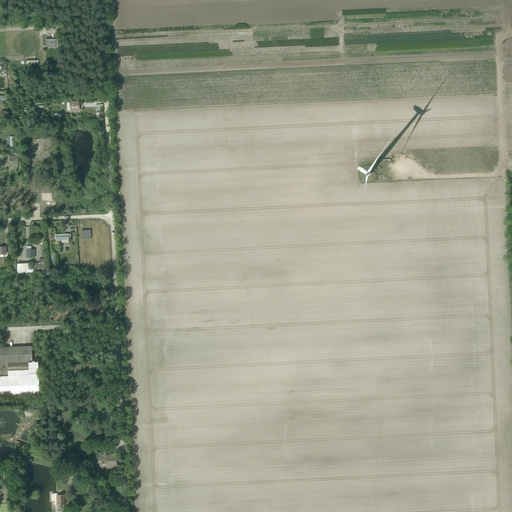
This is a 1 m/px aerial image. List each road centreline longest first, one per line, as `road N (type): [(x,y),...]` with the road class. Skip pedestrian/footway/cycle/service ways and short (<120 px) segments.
road 1 (track): [(511,34),(499,49),(498,171),(428,177),(390,158)]
road 2 (unclassified): [(115,325),(112,215),(0,220)]
road 3 (track): [(102,0),(112,215)]
road 4 (unclassified): [(125,511),(115,325)]
